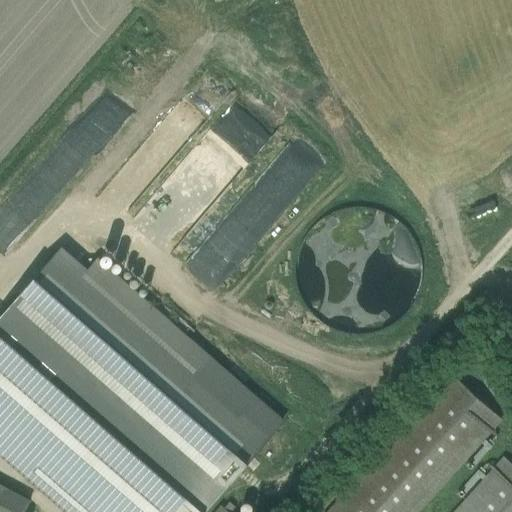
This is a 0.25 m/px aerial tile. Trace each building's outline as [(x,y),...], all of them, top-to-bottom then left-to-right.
[(280,149),(271,164),(306,185),(315,170),(280,149)] [(365,209),(342,211),(321,220),(305,237),(296,258),(296,281),(304,303),(319,320),(339,331),(362,333),(384,328),(403,314),(415,295),(420,273),(416,250),(405,230),(387,216),(365,209)] [(63,247),(0,319),(0,452),(68,511),(207,511),(285,423),(96,259),(88,268),(63,247)] [(329,511),(418,511),(501,420),(452,375),(329,511)] [(511,511),(511,465),(504,458),(455,511),(511,511)] [(0,486),(0,511),(24,511),(30,501),(0,486)]
